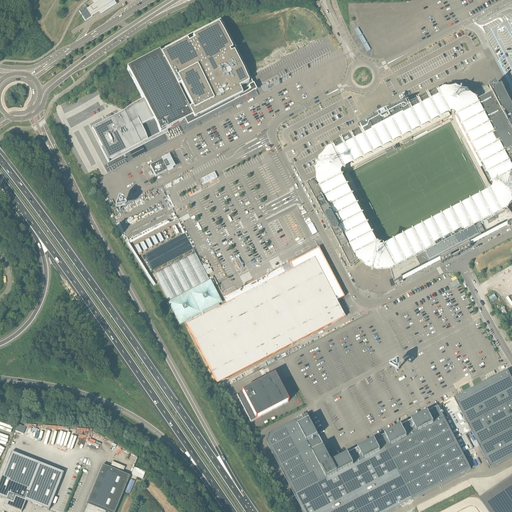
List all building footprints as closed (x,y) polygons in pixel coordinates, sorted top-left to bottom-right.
[(94,5),(89,8),(93,16),(98,13),(100,15),(116,5),(112,0),(92,0),(91,1),(94,5)] [(92,16),(88,10),(85,11),(84,8),(79,12),(85,21),(92,16)] [(144,102),(92,129),(109,161),(148,141),(141,128),(154,121),(156,126),(160,134),(162,133),(164,132),(192,117),(194,121),(213,111),(242,96),(241,92),(248,88),(250,92),(253,90),(255,89),(248,76),(220,22),(159,53),(127,70),(144,102)] [(384,269),(386,268),(387,268),(388,268),(389,268),(390,268),(396,290),(511,229),(511,218),(504,208),(505,207),(506,206),(507,205),(508,204),(508,203),(509,202),(510,201),(511,200),(511,199),(511,198),(511,197),(511,109),(509,105),(510,104),(509,103),(508,103),(504,95),(505,95),(504,93),(503,91),(502,89),(500,90),(497,85),(490,91),(492,95),(473,105),(465,98),(455,95),(446,96),(441,98),(437,92),(410,106),(409,103),(390,109),(383,113),(375,118),(359,129),(360,132),(333,147),(336,153),(331,156),(325,163),(322,173),(323,183),(320,183),(320,184),(318,185),(318,184),(315,185),(316,185),(314,186),(313,185),(311,186),(311,187),(310,189),(309,188),(310,191),(311,190),(312,193),(311,193),(313,195),(314,198),(315,200),(316,200),(317,202),(316,203),(318,205),(319,207),(319,208),(320,210),(321,209),(322,212),(321,212),(322,213),(322,215),(323,214),(324,217),(325,219),(327,222),(326,222),(327,224),(327,223),(328,224),(332,231),(331,231),(332,232),(332,234),(333,234),(334,236),(335,239),(335,238),(337,241),(336,241),(337,243),(337,242),(338,243),(339,246),(340,248),(341,248),(342,250),(341,251),(343,253),(344,255),(345,258),(346,257),(347,260),(346,260),(348,262),(349,265),(350,267),(351,267),(350,266),(353,266),(353,267),(355,265),(356,263),(357,264),(359,262),(358,262),(360,261),(363,259),(370,265),(371,266),(372,267),(373,267),(374,267),(376,268),(377,268),(378,268),(379,269),(381,269),(383,269),(384,269)] [(150,167),(155,177),(173,168),(167,157),(150,167)] [(195,254),(155,275),(159,284),(169,303),(168,304),(179,324),(184,321),(217,384),(270,357),(329,326),(321,310),(343,298),(334,282),(336,282),(319,249),(290,264),(293,270),(285,274),(271,281),(269,276),(264,279),(242,291),(242,290),(237,293),(240,297),(220,308),(218,304),(220,303),(210,282),(209,280),(202,267),(195,254)] [(238,259),(234,261),(239,270),(243,268),(238,259)] [(450,285),(452,289),(461,285),(459,280),(450,285)] [(491,469),(511,457),(511,379),(508,371),(454,399),(491,469)] [(251,422),(284,405),(288,403),(274,376),(237,395),(251,422)] [(380,438),(412,500),(471,469),(439,407),(380,438)] [(292,490),(295,496),(354,466),(348,455),(332,463),(307,415),(270,435),(267,443),(292,490)] [(18,425),(15,432),(23,435),(26,428),(18,425)] [(389,511),(412,500),(380,438),(348,455),(354,466),(295,496),(303,511),(389,511)] [(0,497),(6,500),(4,506),(19,511),(21,511),(26,502),(49,511),(64,473),(11,453),(0,481),(0,497)] [(115,511),(130,476),(103,465),(86,504),(88,505),(84,511),(115,511)] [(145,472),(140,470),(139,470),(134,468),(131,474),(136,476),(143,479),(144,475),(145,473),(145,472)]
